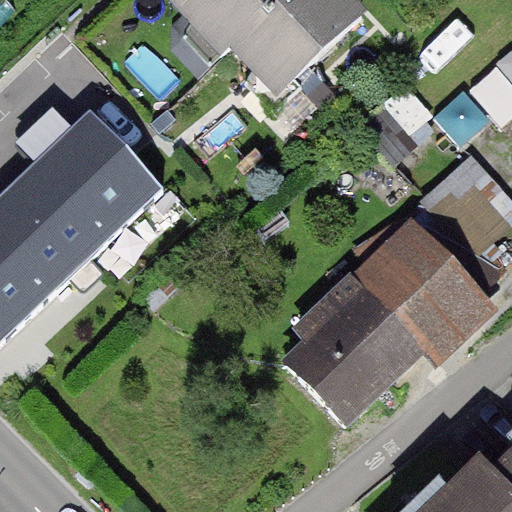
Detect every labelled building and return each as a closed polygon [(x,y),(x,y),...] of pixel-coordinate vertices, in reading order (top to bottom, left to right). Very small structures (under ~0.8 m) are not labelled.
[(286,0),(186,0),(179,7),(227,56),(235,48),(286,0)] [(286,0),(235,48),(281,97),(363,20),(343,0),(286,0)] [(511,58),(475,82),(501,124),(511,117),(511,58)] [(418,148),(382,111),(359,132),(396,170),(418,148)] [(165,198),(92,121),(0,207),(0,350),(1,352),(165,198)] [(498,290),(442,229),(291,366),(347,428),(498,290)] [(511,511),(511,474),(497,489),(483,475),(444,511),(511,511)]
